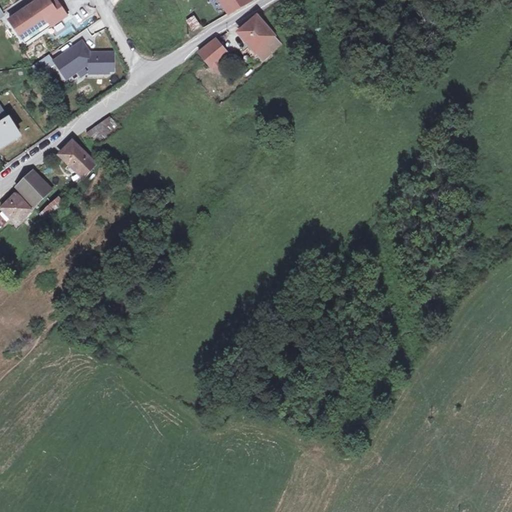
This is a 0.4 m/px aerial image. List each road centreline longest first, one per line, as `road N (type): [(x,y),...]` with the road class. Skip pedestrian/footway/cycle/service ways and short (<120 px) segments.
road 1 (tertiary): [(0,183),(149,76)]
road 2 (tertiary): [(149,76),(266,0)]
